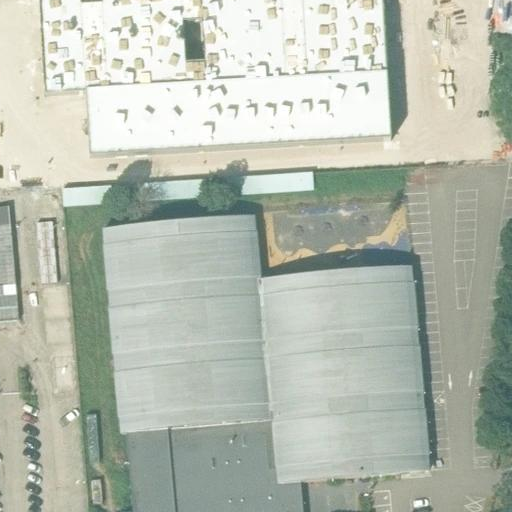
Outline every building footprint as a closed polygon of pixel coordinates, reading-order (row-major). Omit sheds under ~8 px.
[(39,0),(46,101),(86,99),(89,164),(390,146),(381,0),(39,0)] [(314,192),(314,175),(231,176),(232,193),(314,192)] [(114,205),(114,187),(64,188),(64,206),(114,205)] [(302,511),(302,503),(298,504),(296,484),(365,478),(429,472),(427,457),(428,457),(424,411),(423,411),(422,394),(423,393),(419,347),(418,347),(416,330),(417,330),(413,283),(412,284),(411,268),(259,282),(255,233),(254,233),(253,218),(102,231),(103,247),(117,420),(118,420),(120,435),(126,435),(132,511),(302,511)] [(0,322),(20,320),(12,229),(0,229),(0,322)] [(78,393),(69,289),(43,291),(53,396),(78,393)]
